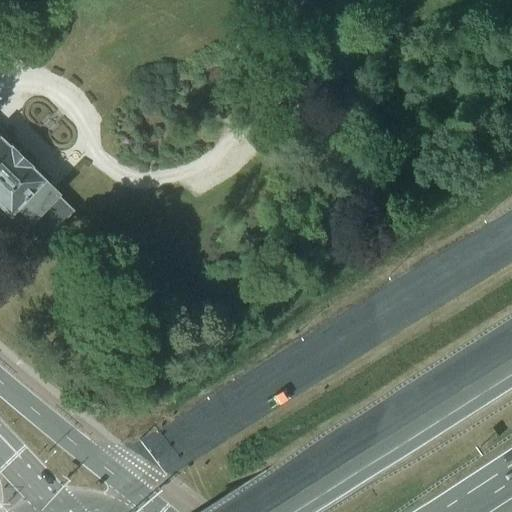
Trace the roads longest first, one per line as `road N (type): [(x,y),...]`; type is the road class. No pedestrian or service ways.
road 1 (motorway): [(511,244),(130,490)]
road 2 (motorway): [(511,370),(284,511)]
road 3 (primary): [(130,490),(0,382)]
